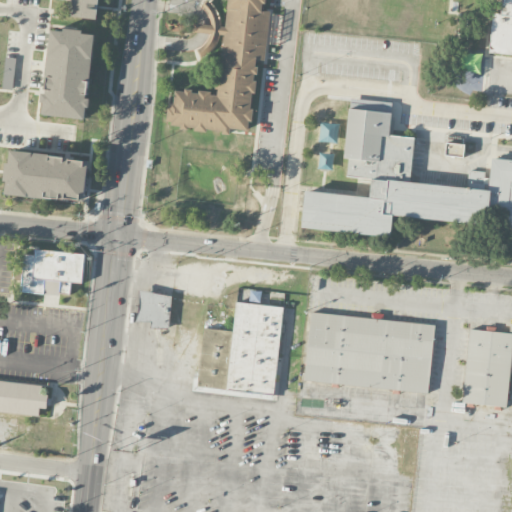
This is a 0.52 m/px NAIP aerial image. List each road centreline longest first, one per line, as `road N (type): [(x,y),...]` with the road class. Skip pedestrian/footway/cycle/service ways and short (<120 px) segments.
road 1 (secondary): [(144,0),(86,511)]
road 2 (tertiary): [(511,277),(0,222)]
